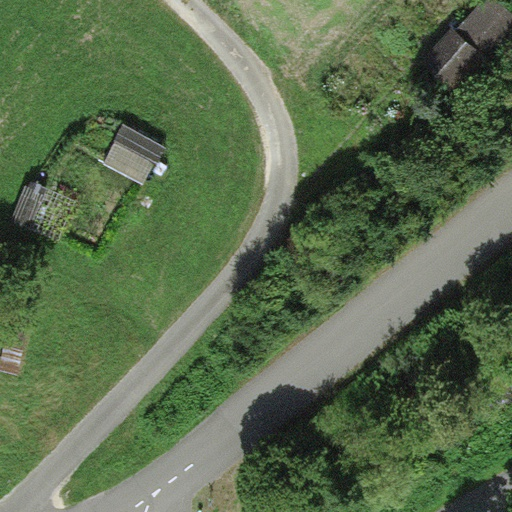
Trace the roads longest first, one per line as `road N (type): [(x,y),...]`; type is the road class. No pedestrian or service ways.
road 1 (track): [(19,511),(245,268),(276,196),(267,110),(244,72),(181,5)]
road 2 (residential): [(165,511),(408,288),(511,206)]
